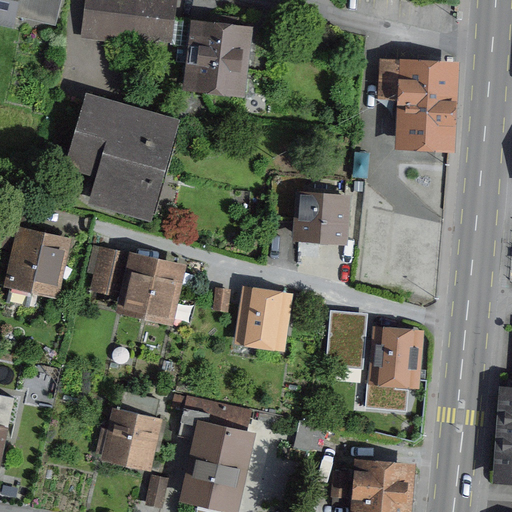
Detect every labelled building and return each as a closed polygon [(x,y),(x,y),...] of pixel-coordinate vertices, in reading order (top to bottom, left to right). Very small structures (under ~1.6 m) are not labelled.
[(0,0),(0,20),(11,23),(13,14),(54,24),(60,0),(0,0)] [(107,33),(134,36),(138,0),(86,0),(85,15),(109,18),(107,33)] [(175,0),(171,0),(138,0),(134,36),(157,38),(158,24),(172,26),(175,0)] [(235,90),(242,28),(227,26),(228,18),(212,16),(211,24),(193,22),(186,85),(235,90)] [(444,145),(448,68),(385,65),(384,94),(408,96),(406,143),(444,145)] [(147,213),(166,145),(143,139),(149,118),(90,101),(74,155),(105,164),(96,199),(147,213)] [(341,240),(344,199),(302,196),(299,237),(341,240)] [(53,291),(63,244),(49,240),(50,234),(40,232),(39,238),(23,235),(12,282),(53,291)] [(119,292),(127,258),(104,253),(96,287),(119,292)] [(136,260),(125,307),(166,316),(177,269),(136,260)] [(228,290),(218,289),(215,309),(225,311),(228,290)] [(280,343),(287,299),(247,294),(241,337),(280,343)] [(78,346),(103,349),(107,318),(81,315),(78,346)] [(362,331),(332,329),(330,359),(346,360),(347,355),(360,356),(362,331)] [(414,381),(418,337),(378,333),(374,377),(414,381)] [(156,417),(160,400),(124,392),(115,432),(102,430),(97,453),(145,463),(149,449),(158,451),(165,420),(156,417)] [(511,393),(506,393),(501,475),(511,475),(511,393)] [(0,444),(4,445),(14,398),(0,394),(0,444)] [(239,462),(250,411),(175,395),(172,408),(183,410),(178,435),(196,439),(184,495),(229,506),(235,478),(243,480),(247,464),(239,462)] [(300,420),(294,446),(309,450),(315,424),(300,420)] [(402,511),(406,470),(363,467),(363,476),(357,476),(355,506),(360,507),(359,511),(402,511)] [(334,473),(332,504),(344,505),(347,474),(334,473)] [(152,476),(147,502),(161,505),(167,479),(152,476)]
